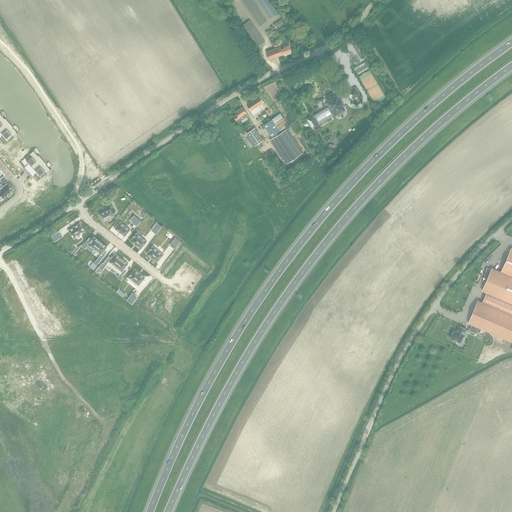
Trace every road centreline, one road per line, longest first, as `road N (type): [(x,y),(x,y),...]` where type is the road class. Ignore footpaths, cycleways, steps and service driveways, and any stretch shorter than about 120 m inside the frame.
road 1 (motorway): [(511,42),(381,153),(286,263),(207,387),(150,511)]
road 2 (motorway): [(168,511),(228,389),(319,251),(397,163),(511,65)]
road 3 (unclassified): [(76,202),(235,93),(331,43),(377,0)]
road 4 (unclassified): [(332,511),(402,352),(442,292),(511,220)]
road 5 (residential): [(15,242),(72,370)]
road 6 (residential): [(76,202),(166,282)]
